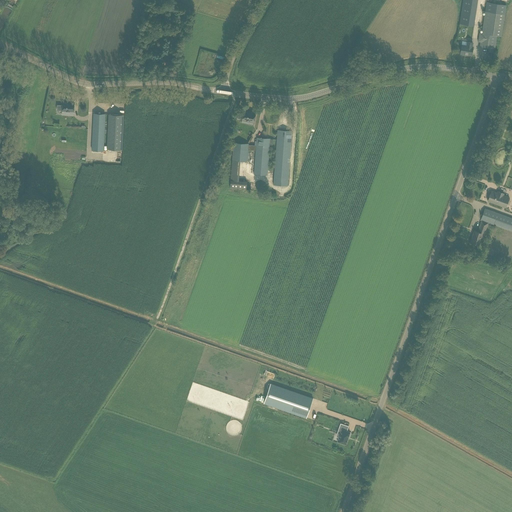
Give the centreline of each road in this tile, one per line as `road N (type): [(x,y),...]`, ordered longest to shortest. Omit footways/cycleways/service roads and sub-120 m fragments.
road 1 (unclassified): [(340,511),(496,79)]
road 2 (tertiary): [(222,92),(296,99),(418,68),(496,79)]
road 3 (tertiary): [(222,92),(70,83),(0,44)]
